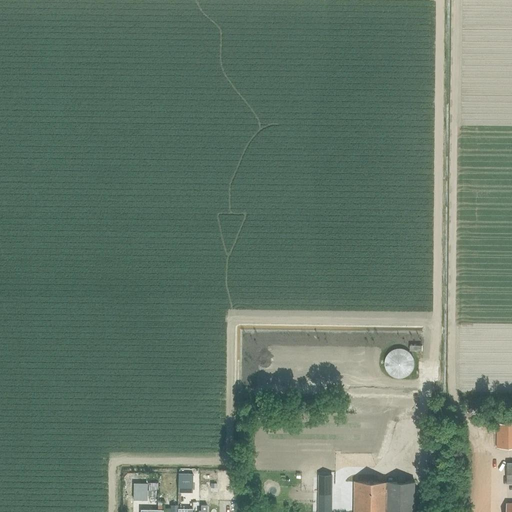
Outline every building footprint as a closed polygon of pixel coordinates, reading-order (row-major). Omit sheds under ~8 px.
[(511,423),(497,424),(497,448),(511,448),(511,423)] [(332,511),(333,481),(333,473),(321,473),(321,481),(320,481),(319,511),(332,511)] [(192,487),(192,474),(178,474),(178,487),(192,487)] [(390,481),(390,482),(389,511),(414,511),(415,481),(390,481)] [(389,511),(390,482),(355,482),(354,511),(389,511)] [(134,501),(146,501),(147,489),(134,488),(134,501)]
